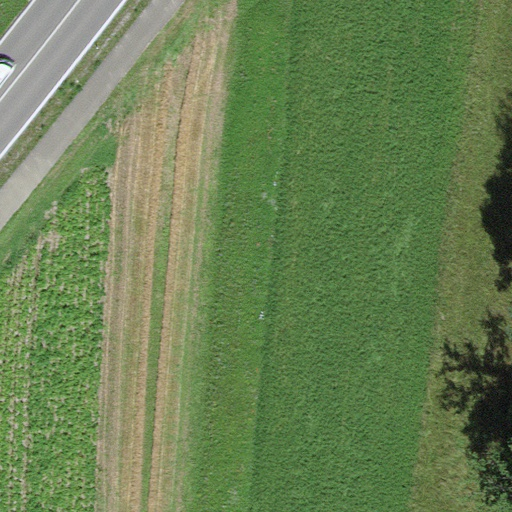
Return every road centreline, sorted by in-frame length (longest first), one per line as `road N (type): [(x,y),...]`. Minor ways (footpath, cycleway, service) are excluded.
road 1 (track): [(169,0),(0,206)]
road 2 (primary): [(0,102),(79,0)]
